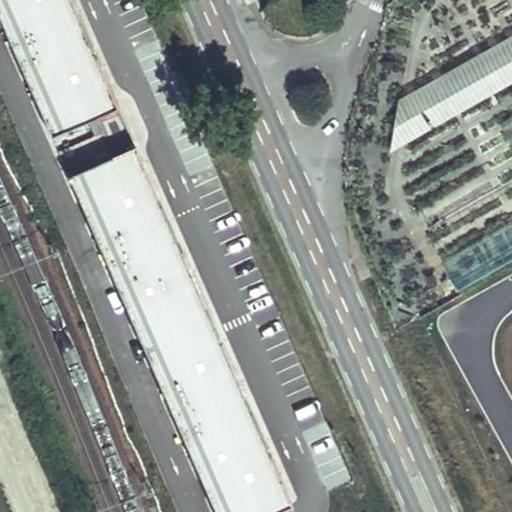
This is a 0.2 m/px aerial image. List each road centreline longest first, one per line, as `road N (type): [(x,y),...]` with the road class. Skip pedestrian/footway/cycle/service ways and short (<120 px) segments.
road 1 (primary): [(204,0),(431,511)]
road 2 (unknown): [(356,27),(245,92)]
